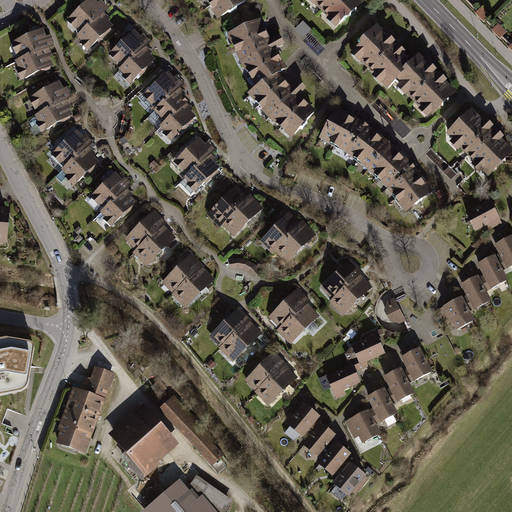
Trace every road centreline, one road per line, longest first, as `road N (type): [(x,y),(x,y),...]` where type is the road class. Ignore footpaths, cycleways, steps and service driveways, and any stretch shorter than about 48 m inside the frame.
road 1 (tertiary): [(0,141),(61,262),(70,298),(66,345),(9,511)]
road 2 (residential): [(142,0),(185,47),(247,164),(386,239)]
road 3 (track): [(67,279),(94,280),(150,316),(310,511)]
road 4 (residential): [(386,239),(395,275),(406,284),(428,276),(431,256),(421,244),(391,241)]
road 5 (secondary): [(511,88),(425,0)]
